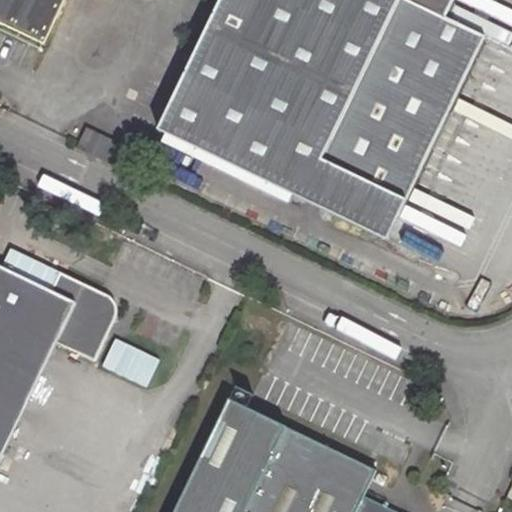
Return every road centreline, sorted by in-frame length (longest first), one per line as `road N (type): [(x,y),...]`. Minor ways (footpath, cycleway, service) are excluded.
road 1 (unclassified): [(511,385),(0,138)]
road 2 (unknown): [(511,166),(465,257),(428,273),(213,179)]
